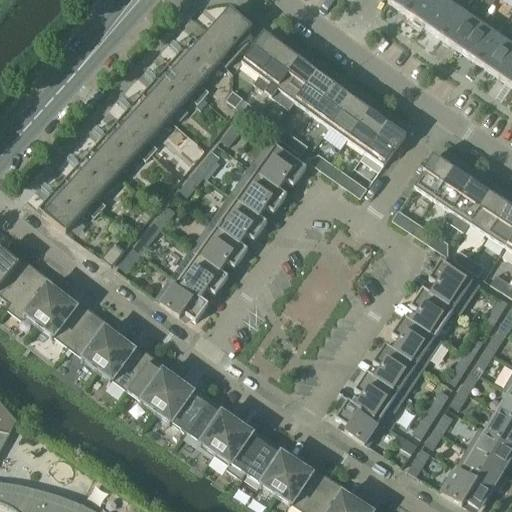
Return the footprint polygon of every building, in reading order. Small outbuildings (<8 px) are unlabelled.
[(390,0),(387,6),(405,19),(417,0),(390,0)] [(417,0),(405,19),(423,31),(444,0),(417,0)] [(444,0),(423,31),(441,43),(465,8),(453,0),(444,0)] [(441,43),(459,55),(483,20),(465,8),(441,43)] [(46,223),(65,238),(85,215),(93,222),(104,210),(97,203),(137,158),(145,165),(156,153),(149,146),(189,101),(197,108),(208,96),(200,89),(251,33),(229,13),(199,46),(193,41),(37,212),(47,221),(46,223)] [(459,55),(476,67),(501,32),(483,20),(459,55)] [(476,67),(494,80),(511,53),(511,39),(501,32),(476,67)] [(241,67),(259,80),(283,48),(271,40),(269,43),(263,38),(241,67)] [(252,88),(270,101),(298,64),(292,60),(294,57),(283,48),(259,80),(252,88)] [(511,53),(494,80),(511,91),(511,53)] [(288,115),(293,106),(317,74),(306,66),(304,69),(298,64),(270,101),(288,115)] [(293,106),(311,119),(333,90),(327,85),(329,82),(317,74),(293,106)] [(311,119),(329,132),(352,100),(341,91),(339,94),(333,90),(311,119)] [(242,103),(230,94),(223,103),(235,112),(242,103)] [(329,132),(346,145),(368,115),(362,111),(364,108),(352,100),(329,132)] [(240,116),(253,125),(259,116),(247,107),(240,116)] [(346,145),(364,157),(387,125),(376,117),(374,119),(368,115),(346,145)] [(259,116),(253,125),(265,134),(271,125),(259,116)] [(244,130),(237,125),(222,143),(229,148),(244,130)] [(387,125),(364,157),(382,170),(404,140),(397,136),(399,133),(387,125)] [(276,142),(288,151),(295,142),(283,133),(276,142)] [(295,142),(288,151),(300,160),(307,151),(295,142)] [(268,145),(248,173),(277,194),(278,193),(285,184),(292,190),(305,172),(268,145)] [(309,166),(324,177),(330,167),(316,157),(309,166)] [(209,158),(195,176),(202,182),(216,164),(209,158)] [(413,192),(432,204),(454,171),(442,163),(441,166),(434,161),(413,192)] [(324,177),(342,189),(348,180),(330,167),(324,177)] [(432,204),(450,216),(470,186),(464,181),(466,179),(454,171),(432,204)] [(248,173),(229,200),(258,221),(265,212),(273,217),(286,199),(278,193),(277,194),(248,173)] [(202,182),(195,176),(181,193),(188,199),(202,182)] [(348,180),(342,189),(360,202),(366,193),(348,180)] [(450,216),(468,228),(490,195),(478,187),(476,190),(470,186),(450,216)] [(468,228),(486,240),(506,209),(500,205),(502,202),(490,195),(468,228)] [(229,200),(209,228),(238,249),(239,248),(245,239),(253,245),(266,226),(258,221),(229,200)] [(486,240),(505,252),(511,240),(511,213),(506,209),(486,240)] [(142,219),(148,224),(156,215),(150,210),(142,219)] [(165,213),(153,228),(160,234),(172,219),(165,213)] [(391,224),(410,236),(416,227),(398,215),(391,224)] [(410,236),(428,249),(434,239),(416,227),(410,236)] [(160,234),(153,228),(141,243),(148,248),(160,234)] [(209,228),(189,255),(219,276),(219,275),(226,266),(234,272),(247,254),(239,248),(238,249),(209,228)] [(434,239),(428,249),(443,258),(449,249),(434,239)] [(100,262),(101,263),(110,270),(123,255),(113,246),(100,262)] [(189,255),(170,282),(199,303),(200,302),(206,294),(214,299),(227,281),(219,275),(219,276),(189,255)] [(452,265),(465,273),(471,264),(458,255),(452,265)] [(120,268),(127,274),(137,262),(130,256),(120,268)] [(0,301),(9,308),(36,274),(17,259),(6,273),(0,268),(0,301)] [(471,264),(465,273),(477,281),(484,272),(471,264)] [(436,289),(430,298),(429,299),(452,314),(452,315),(459,319),(478,290),(440,265),(428,283),(436,289)] [(23,322),(37,332),(59,302),(47,293),(52,286),(36,274),(9,308),(5,313),(20,325),(23,322)] [(489,289),(502,297),(508,287),(495,279),(489,289)] [(199,303),(170,282),(154,304),(161,309),(184,325),(187,321),(195,326),(208,308),(200,302),(199,303)] [(511,289),(508,287),(502,297),(511,303),(511,289)] [(417,317),(411,326),(410,327),(434,342),(434,341),(452,315),(452,314),(429,299),(430,298),(421,293),(409,311),(417,317)] [(53,341),(67,352),(93,317),(77,305),(72,312),(59,302),(37,332),(51,343),(53,341)] [(505,310),(497,305),(486,322),(494,327),(505,310)] [(501,327),(509,332),(511,327),(511,314),(510,313),(501,327)] [(80,365),(95,376),(117,346),(104,336),(109,329),(93,317),(67,352),(82,363),(80,365)] [(398,345),(392,354),(392,355),(422,375),(441,346),(434,341),(434,342),(410,327),(411,326),(403,320),(390,339),(398,345)] [(492,341),(484,355),(491,360),(500,346),(492,341)] [(472,345),(461,361),(469,366),(480,350),(472,345)] [(111,385),(126,395),(151,360),(135,348),(130,355),(117,346),(95,376),(110,387),(111,385)] [(380,372),(374,382),(373,383),(403,403),(422,375),(392,355),(392,354),(384,348),(372,367),(380,372)] [(491,360),(484,355),(475,368),(483,373),(491,360)] [(139,408),(154,419),(176,388),(163,379),(168,372),(151,360),(126,395),(140,406),(139,408)] [(469,366),(461,361),(448,383),(455,388),(469,366)] [(361,401),(355,410),(355,411),(382,429),(384,431),(403,403),(373,383),(374,382),(366,376),(353,395),(361,401)] [(511,377),(501,395),(508,399),(509,398),(511,400),(511,377)] [(467,381),(458,394),(466,399),(475,386),(467,381)] [(170,427),(185,438),(210,402),(194,390),(189,397),(176,388),(154,419),(169,429),(170,427)] [(466,399),(458,394),(450,407),(458,412),(466,399)] [(438,398),(426,417),(433,422),(446,403),(438,398)] [(508,399),(497,418),(511,426),(511,400),(509,398),(508,399)] [(198,450),(214,460),(235,429),(222,420),(226,413),(210,402),(185,438),(200,448),(198,450)] [(355,411),(355,410),(347,404),(335,423),(342,428),(339,433),(367,451),(382,429),(355,411)] [(0,453),(15,426),(0,409),(0,453)] [(433,422),(426,417),(414,436),(421,441),(433,422)] [(511,426),(497,418),(486,437),(485,437),(511,453),(511,426)] [(442,421),(433,434),(441,439),(449,426),(442,421)] [(226,474),(241,484),(269,443),(253,432),(248,438),(235,429),(214,460),(229,471),(226,474)] [(479,432),(466,454),(501,474),(506,466),(509,468),(511,462),(511,453),(485,437),(486,437),(479,432)] [(441,439),(433,434),(425,447),(433,452),(441,439)] [(410,459),(415,451),(399,440),(393,448),(410,459)] [(258,491),(274,501),(294,470),(281,461),(286,454),(269,443),(241,484),(241,485),(245,479),(260,489),(258,491)] [(466,454),(454,473),(453,474),(488,495),(489,494),(493,487),(496,488),(504,476),(501,474),(466,454)] [(419,457),(412,468),(419,473),(427,462),(419,457)] [(291,509),(294,511),(310,511),(329,483),(313,472),(308,479),(294,470),(274,501),(289,511),(291,509)] [(453,474),(454,473),(452,472),(438,496),(463,511),(466,511),(469,509),(474,511),(482,511),(492,496),(489,494),(488,495),(453,474)] [(353,511),(355,509),(341,501),(346,494),(329,483),(310,511),(353,511)] [(0,490),(0,507),(1,508),(5,509),(9,511),(78,511),(63,505),(41,498),(18,493),(0,490)]
